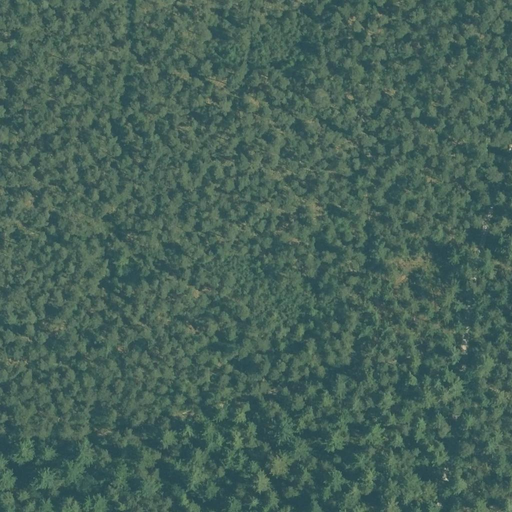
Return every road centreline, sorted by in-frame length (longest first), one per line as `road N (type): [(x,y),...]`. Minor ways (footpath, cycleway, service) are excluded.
road 1 (track): [(0,440),(72,440),(290,391),(511,326)]
road 2 (track): [(511,146),(487,189),(474,241),(465,343),(427,511)]
